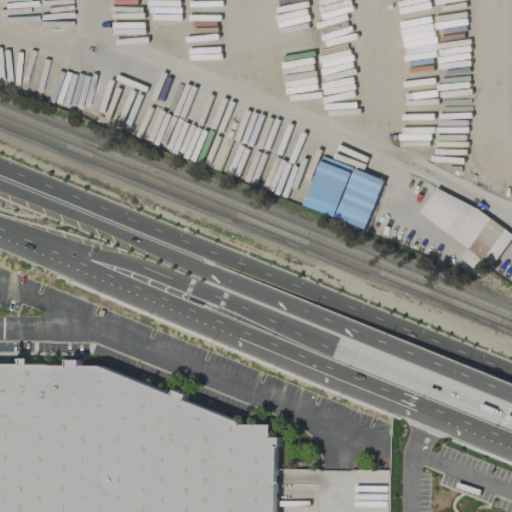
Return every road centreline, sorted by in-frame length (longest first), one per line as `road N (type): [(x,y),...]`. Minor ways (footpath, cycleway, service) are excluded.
road 1 (primary): [(511,374),(0,166)]
road 2 (primary): [(0,223),(438,407)]
road 3 (primary): [(328,321),(0,182)]
road 4 (primary): [(0,223),(155,269),(334,345)]
road 5 (primary): [(511,394),(328,321)]
road 6 (primary): [(334,345),(496,412)]
